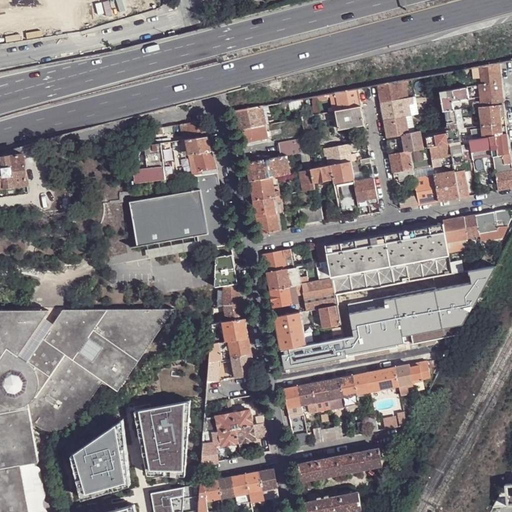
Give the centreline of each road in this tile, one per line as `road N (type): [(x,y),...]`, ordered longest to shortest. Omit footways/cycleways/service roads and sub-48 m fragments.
road 1 (motorway): [(0,137),(510,0)]
road 2 (motorway): [(373,0),(78,79)]
road 3 (tertiary): [(187,0),(248,247)]
road 4 (residential): [(272,381),(439,350)]
road 5 (residential): [(390,220),(248,247)]
road 6 (tertiary): [(248,247),(272,381)]
road 7 (residential): [(368,90),(390,220)]
road 8 (residential): [(511,197),(390,220)]
